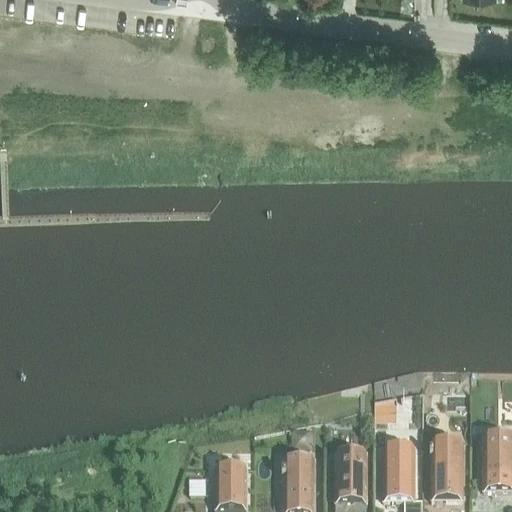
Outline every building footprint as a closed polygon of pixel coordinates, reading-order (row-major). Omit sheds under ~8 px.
[(290,439),(290,452),(296,455),(308,455),(313,451),(313,438),(309,434),(295,434),(290,439)] [(511,441),(482,441),(482,495),(511,495),(511,441)] [(461,505),(461,447),(430,447),(430,456),(428,456),(428,462),(430,462),(430,505),(461,505)] [(413,453),(382,453),(382,505),(413,505),(413,453)] [(365,511),(365,459),(334,459),(334,511),(365,511)] [(313,511),(313,465),(282,465),(282,475),(280,475),(280,481),(282,481),(282,511),(313,511)] [(208,498),(208,469),(188,469),(187,497),(208,498)] [(245,511),(245,473),(214,473),(213,511),(245,511)]
